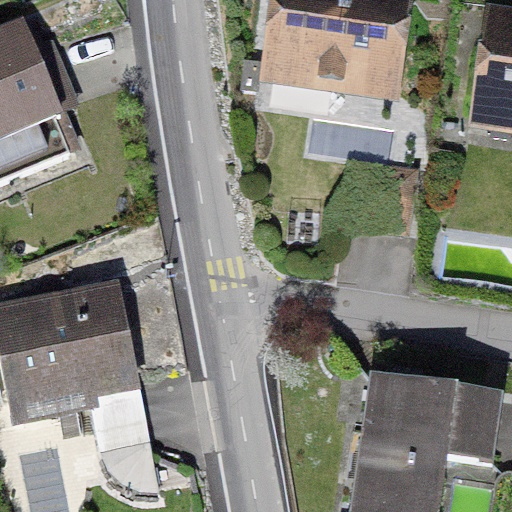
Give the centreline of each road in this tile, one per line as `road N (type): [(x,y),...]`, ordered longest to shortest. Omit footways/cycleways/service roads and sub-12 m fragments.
road 1 (tertiary): [(173,0),(218,294)]
road 2 (residential): [(218,294),(511,338)]
road 3 (tertiary): [(218,294),(256,511)]
